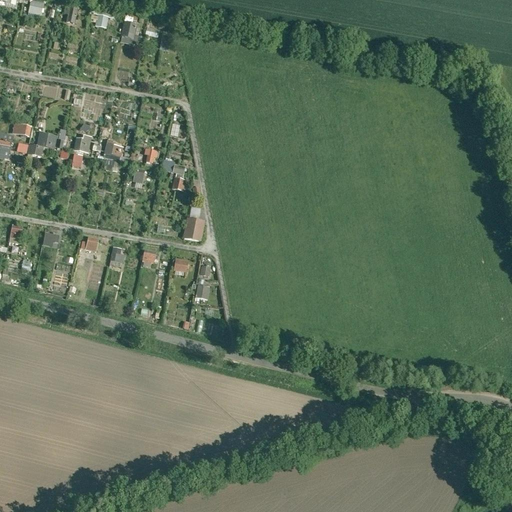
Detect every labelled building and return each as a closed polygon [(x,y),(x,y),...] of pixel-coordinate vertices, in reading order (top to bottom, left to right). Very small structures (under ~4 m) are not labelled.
[(43,0),(31,0),(29,14),(41,17),(45,0),(43,0)] [(70,6),(67,23),(75,24),(78,7),(70,6)] [(96,27),(105,29),(108,16),(98,14),(96,27)] [(125,22),(122,37),(133,39),(136,24),(125,22)] [(146,28),(144,36),(157,39),(159,31),(146,28)] [(160,51),(169,52),(170,35),(161,34),(160,51)] [(14,125),(12,135),(28,138),(30,128),(14,125)] [(63,150),(66,131),(58,130),(56,149),(63,150)] [(13,137),(0,134),(0,139),(12,142),(13,137)] [(57,138),(39,134),(36,145),(55,149),(57,138)] [(76,139),(74,151),(88,154),(91,142),(76,139)] [(10,144),(0,141),(0,157),(7,159),(10,144)] [(107,144),(104,154),(121,158),(123,148),(107,144)] [(28,147),(19,145),(17,153),(26,155),(28,147)] [(30,145),(28,155),(41,158),(43,148),(30,145)] [(148,151),(146,163),(153,164),(155,152),(148,151)] [(74,154),(72,168),(81,169),(83,156),(74,154)] [(106,160),(104,169),(118,172),(120,164),(106,160)] [(165,163),(164,172),(183,175),(185,167),(165,163)] [(133,183),(142,184),(145,170),(135,169),(133,183)] [(175,179),(173,190),(183,192),(185,181),(175,179)] [(190,208),(190,217),(199,218),(200,209),(190,208)] [(204,223),(188,220),(184,240),(200,242),(204,223)] [(22,227),(12,226),(10,239),(20,241),(22,227)] [(58,237),(45,234),(43,241),(57,244),(58,237)] [(98,240),(88,238),(85,251),(96,253),(98,240)] [(121,249),(113,247),(110,261),(122,264),(124,256),(120,255),(121,249)] [(156,252),(145,250),(143,262),(154,264),(156,252)] [(188,261),(176,259),(174,270),(187,272),(188,261)] [(210,268),(201,266),(200,276),(209,277),(210,268)] [(209,288),(198,286),(196,298),(206,300),(209,288)] [(499,478),(490,469),(486,473),(494,482),(499,478)]
